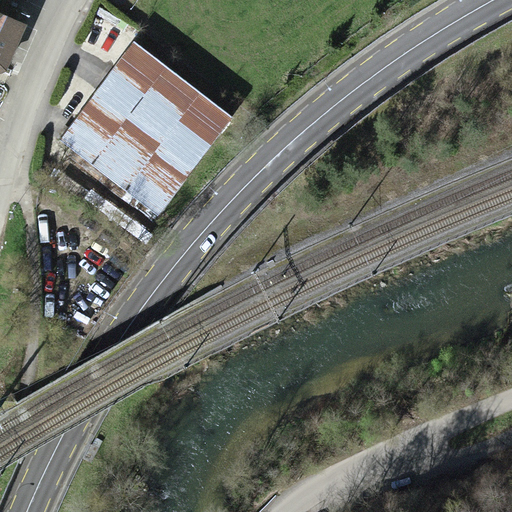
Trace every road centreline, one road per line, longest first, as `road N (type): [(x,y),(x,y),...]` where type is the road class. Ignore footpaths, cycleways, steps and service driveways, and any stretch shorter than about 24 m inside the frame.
road 1 (primary): [(26,511),(85,390),(232,199),(335,102),(491,0)]
road 2 (unclassified): [(280,511),(349,468),(511,399)]
road 3 (track): [(291,503),(511,436)]
road 4 (residential): [(62,0),(0,207)]
